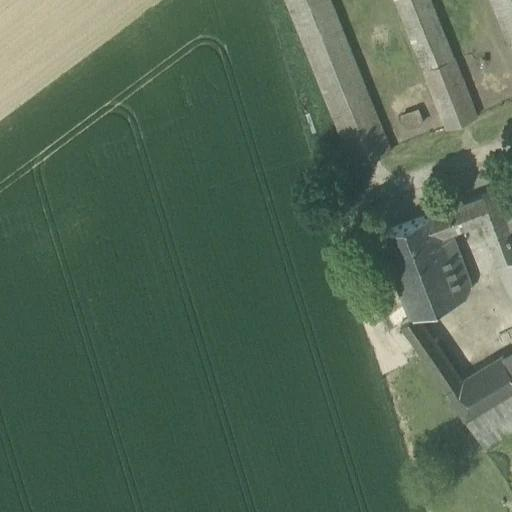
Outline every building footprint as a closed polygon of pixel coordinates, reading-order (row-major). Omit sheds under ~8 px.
[(286,0),(354,166),(392,151),(330,0),(286,0)] [(395,0),(448,129),(477,117),(430,0),(395,0)] [(511,0),(492,0),(511,51),(511,0)] [(402,118),(406,130),(423,123),(419,111),(402,118)] [(511,175),(492,183),(495,189),(511,231),(511,175)] [(511,236),(511,232),(511,231),(495,189),(463,201),(472,224),(482,220),(491,244),(511,236)] [(463,201),(433,213),(441,236),(472,224),(463,201)] [(449,256),(441,236),(433,213),(378,234),(400,289),(454,269),(449,256)] [(511,236),(491,244),(498,263),(511,255),(511,236)] [(400,289),(405,304),(410,316),(410,317),(416,315),(465,296),(462,289),(470,286),(471,280),(460,252),(449,256),(454,269),(400,289)] [(502,278),(511,299),(511,255),(498,263),(503,277),(502,278)] [(410,317),(410,316),(400,323),(409,335),(424,325),(416,315),(410,317)] [(433,338),(424,325),(409,335),(418,348),(446,389),(461,380),(433,338)] [(511,350),(502,356),(511,371),(511,350)] [(511,371),(502,356),(461,380),(446,389),(483,444),(511,427),(511,371)]
